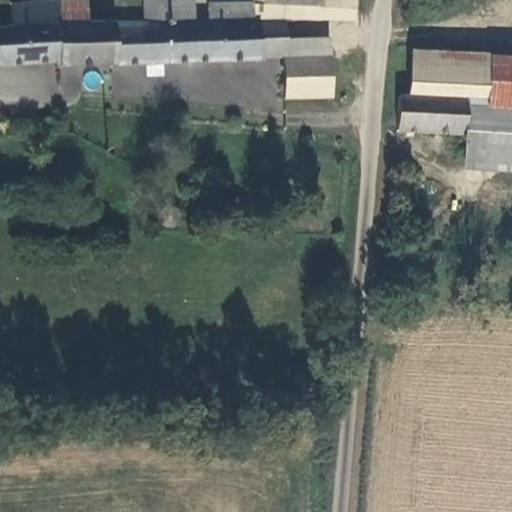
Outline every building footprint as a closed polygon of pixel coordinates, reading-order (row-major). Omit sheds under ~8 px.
[(0,57),(58,56),(56,14),(55,0),(26,0),(0,2),(0,57)] [(216,0),(216,10),(248,9),(246,0),(216,0)] [(246,0),(248,9),(277,9),(276,0),(246,0)] [(278,43),(277,9),(248,9),(216,10),(56,14),(58,56),(254,50),(254,43),(278,43)] [(326,90),(325,49),(280,51),(282,91),(326,90)] [(489,101),(490,57),(414,55),(412,98),(468,100),(489,101)] [(511,58),(490,57),(489,101),(487,138),(466,137),(465,159),(511,160),(511,58)] [(412,98),(399,97),(396,135),(466,137),(468,100),(412,98)] [(489,101),(468,100),(466,137),(487,138),(489,101)] [(161,213),(168,214),(173,211),(175,206),(174,201),(170,198),(166,197),(161,199),(157,203),(157,209),(161,213)]
